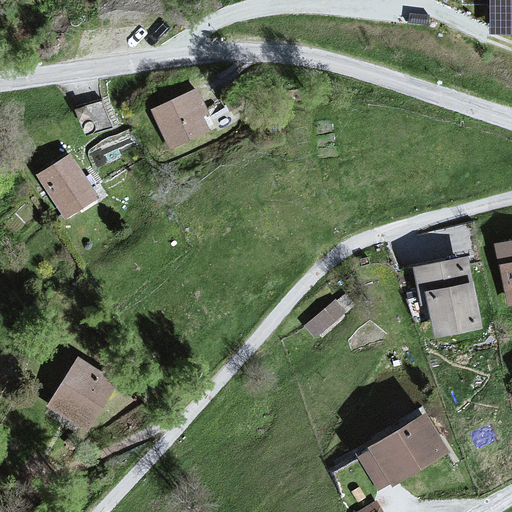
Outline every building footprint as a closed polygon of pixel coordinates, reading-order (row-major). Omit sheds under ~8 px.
[(511,0),(488,0),(489,34),(511,34),(511,0)] [(196,90),(154,112),(174,152),(217,129),(196,90)] [(69,156),(38,177),(66,220),(98,199),(69,156)] [(511,242),(495,246),(509,309),(511,308),(511,242)] [(465,257),(418,269),(436,341),(483,330),(465,257)] [(319,331),(345,304),(334,293),(308,321),(319,331)] [(120,382),(75,357),(46,409),(91,435),(120,382)] [(423,416),(354,457),(377,495),(446,454),(423,416)] [(351,511),(382,511),(378,498),(350,508),(351,511)]
